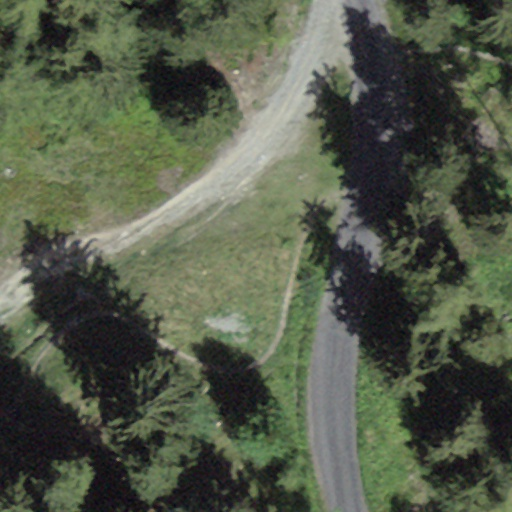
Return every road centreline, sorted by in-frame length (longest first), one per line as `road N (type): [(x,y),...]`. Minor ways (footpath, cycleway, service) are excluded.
road 1 (unclassified): [(346,511),(332,362),(371,165),(366,0)]
road 2 (track): [(0,318),(110,262),(233,170),(285,112),(337,15),(361,0)]
